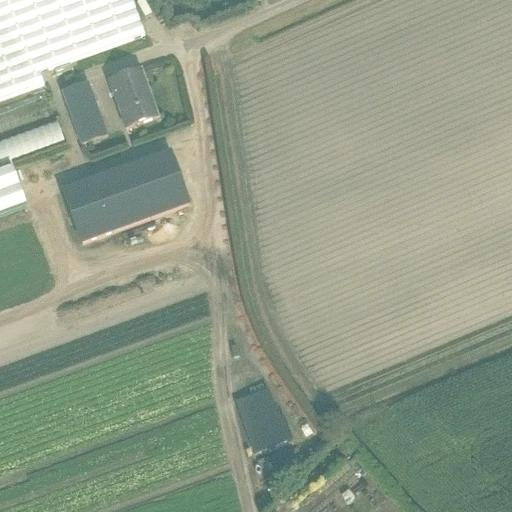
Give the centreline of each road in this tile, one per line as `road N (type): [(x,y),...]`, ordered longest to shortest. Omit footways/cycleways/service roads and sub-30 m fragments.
road 1 (unknown): [(187,48),(72,83)]
road 2 (unclassified): [(187,48),(297,0)]
